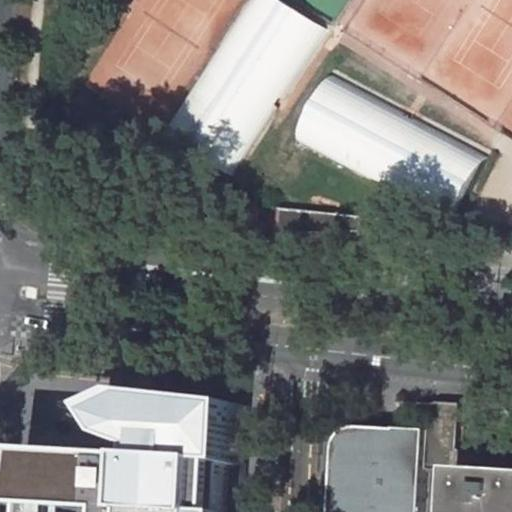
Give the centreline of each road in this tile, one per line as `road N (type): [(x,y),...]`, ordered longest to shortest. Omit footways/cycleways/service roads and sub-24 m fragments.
road 1 (tertiary): [(305,300),(0,259)]
road 2 (tertiary): [(0,314),(302,346)]
road 3 (tertiary): [(302,346),(511,371)]
road 4 (tertiary): [(511,316),(305,300)]
road 5 (residential): [(302,346),(294,511)]
